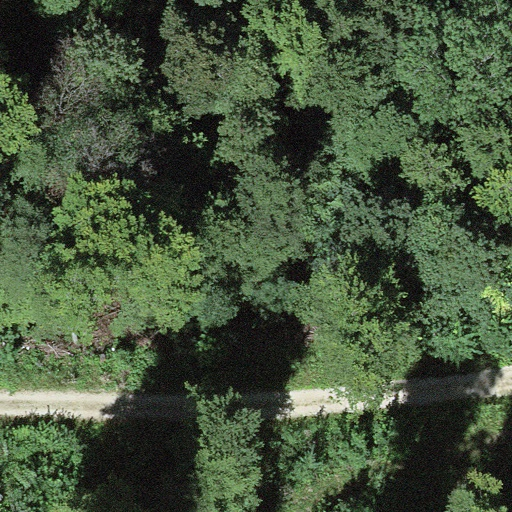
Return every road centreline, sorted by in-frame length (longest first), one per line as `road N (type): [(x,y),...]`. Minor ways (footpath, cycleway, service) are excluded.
road 1 (track): [(511,380),(194,408),(0,401)]
road 2 (track): [(0,115),(355,0)]
